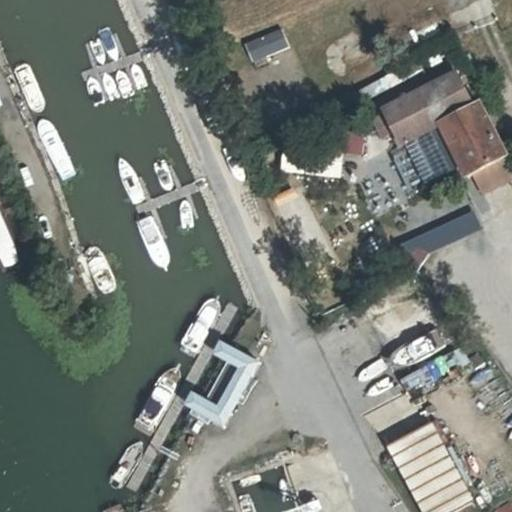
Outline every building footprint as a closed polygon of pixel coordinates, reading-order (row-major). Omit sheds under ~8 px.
[(490,0),(450,9),(455,32),(495,23),(490,0)] [(413,28),(419,41),(443,30),(437,17),(413,28)] [(466,98),(409,127),(421,151),(450,136),(473,182),(511,163),(511,161),(485,109),(474,114),(466,98)] [(409,127),(397,133),(406,152),(398,156),(401,161),(421,151),(409,127)] [(342,130),(340,152),(360,154),(362,131),(342,130)] [(278,174),(339,175),(340,143),(278,142),(278,174)] [(409,263),(480,228),(463,195),(409,221),(415,234),(399,242),(409,263)] [(324,239),(305,243),(309,264),(328,260),(324,239)] [(424,292),(408,263),(374,282),(390,311),(424,292)] [(416,366),(451,346),(441,328),(406,349),(416,366)] [(391,332),(374,341),(394,377),(411,368),(391,332)] [(383,441),(423,511),(442,511),(465,499),(418,421),(383,441)] [(511,511),(511,506),(508,500),(488,511),(511,511)]
